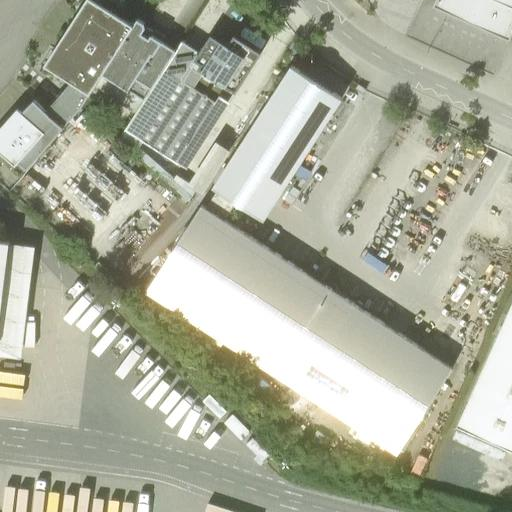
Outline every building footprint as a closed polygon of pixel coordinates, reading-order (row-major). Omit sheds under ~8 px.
[(100,76),(134,26),(94,0),(85,0),(44,65),(74,85),(48,115),(34,100),(22,113),(17,109),(0,127),(0,153),(15,166),(18,163),(27,170),(81,108),(93,88),(100,76)] [(511,0),(435,0),(433,6),(510,40),(511,34),(511,0)] [(134,26),(93,88),(134,115),(176,50),(162,42),(165,37),(150,27),(145,35),(141,33),(145,28),(145,23),(138,19),(134,26)] [(200,52),(182,41),(176,50),(134,115),(124,130),(186,170),(261,53),(234,36),(228,46),(211,35),(200,52)] [(342,98),(291,66),(214,189),(218,191),(206,209),(225,221),(237,202),(263,220),(342,98)] [(206,209),(201,206),(146,292),(197,325),(190,335),(199,344),(216,354),(224,342),(397,453),(453,368),(225,221),(206,209)] [(0,355),(22,358),(36,246),(0,241),(0,355)] [(511,304),(456,427),(511,452),(511,304)]
